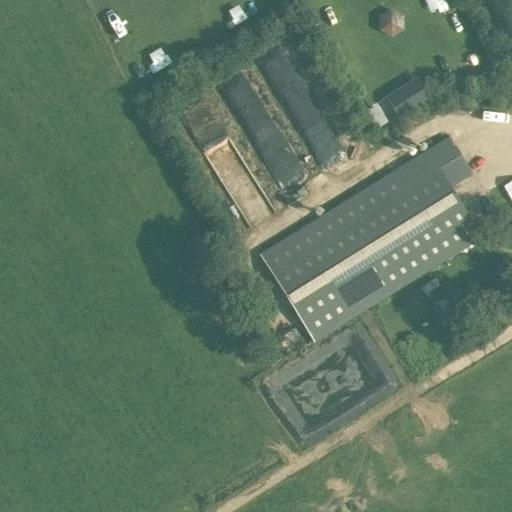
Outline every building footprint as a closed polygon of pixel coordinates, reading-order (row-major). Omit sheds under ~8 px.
[(379,33),(403,31),(402,10),(377,11),(379,33)] [(328,176),(349,162),(273,47),(253,60),(328,176)] [(415,76),(385,94),(396,112),(426,94),(415,76)] [(375,102),(363,110),(374,127),(386,119),(375,102)] [(473,175),(448,136),(259,254),(315,344),(482,239),(451,189),(473,175)] [(445,298),(437,304),(444,316),(453,310),(445,298)]
